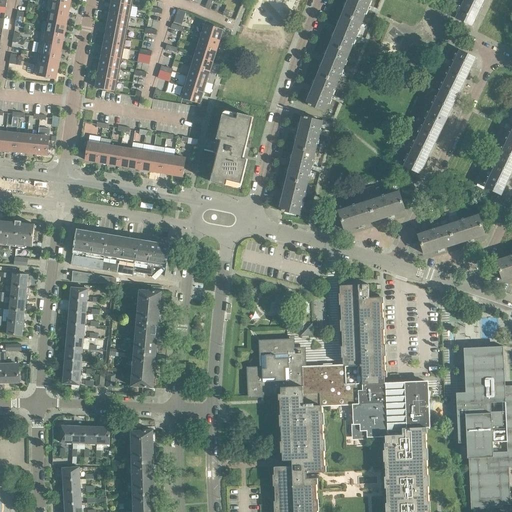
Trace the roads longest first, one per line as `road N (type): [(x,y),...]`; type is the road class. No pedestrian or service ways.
road 1 (residential): [(393,265),(490,53)]
road 2 (tertiary): [(251,211),(326,0)]
road 3 (residential): [(38,403),(60,206)]
road 4 (residential): [(196,228),(175,410)]
road 5 (tertiary): [(211,411),(220,294),(237,236)]
road 6 (residential): [(393,265),(265,227),(251,211)]
road 7 (residential): [(202,202),(63,178)]
road 8 (residential): [(60,206),(196,228)]
road 9 (unclassified): [(175,410),(38,403)]
road 10 (residential): [(75,100),(202,123)]
